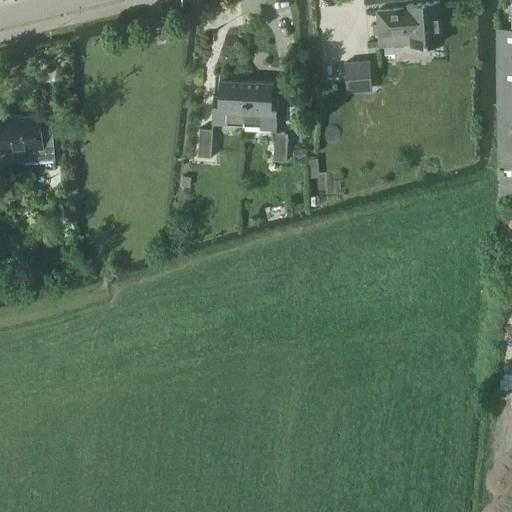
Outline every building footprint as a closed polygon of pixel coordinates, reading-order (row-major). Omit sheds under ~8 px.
[(378,22),(374,23),(374,32),(379,32),(380,44),(411,41),(411,43),(416,43),(417,46),(426,45),(426,42),(443,40),(439,0),(407,3),(408,6),(377,9),(378,22)] [(369,60),(345,62),(347,88),(371,86),(369,60)] [(214,92),(212,121),(243,123),(246,79),(220,77),(219,93),(214,92)] [(246,79),(243,123),(276,125),(278,96),(272,96),(273,81),(246,79)] [(511,109),(498,110),(498,163),(498,170),(498,192),(498,198),(511,197),(511,109)] [(40,115),(0,118),(0,150),(24,149),(25,159),(53,156),(51,128),(41,128),(40,115)] [(198,154),(211,155),(212,127),(199,126),(198,154)] [(273,159),(286,160),(288,132),(274,131),(273,159)] [(501,241),(511,242),(511,209),(503,209),(501,241)]
